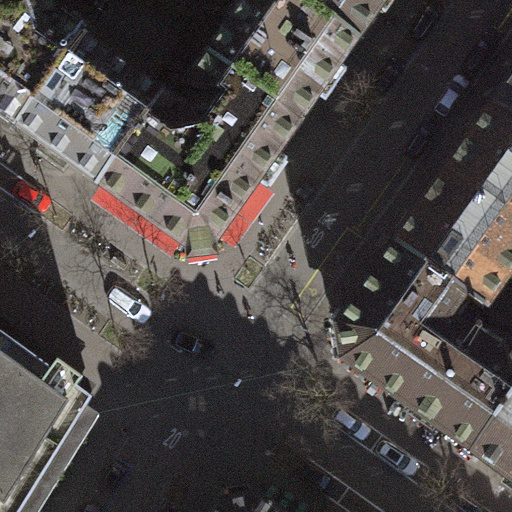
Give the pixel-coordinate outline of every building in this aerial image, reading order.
[(0,0),(0,110),(19,123),(79,41),(46,8),(49,0),(0,0)] [(171,101),(162,94),(100,182),(181,247),(213,239),(356,38),(301,0),(250,0),(188,83),(193,94),(181,106),(171,101)] [(301,0),(356,38),(383,0),(301,0)] [(100,182),(162,94),(79,41),(19,123),(100,182)] [(511,79),(497,101),(511,111),(511,79)] [(511,111),(497,101),(394,246),(465,297),(483,309),(511,268),(511,111)] [(468,450),(511,397),(511,328),(497,355),(449,314),(465,297),(394,246),(336,326),(344,356),(468,450)] [(90,396),(0,334),(0,511),(16,511),(39,476),(90,396)] [(511,481),(511,397),(468,450),(511,481)] [(219,504),(213,511),(273,511),(254,498),(219,504)]
